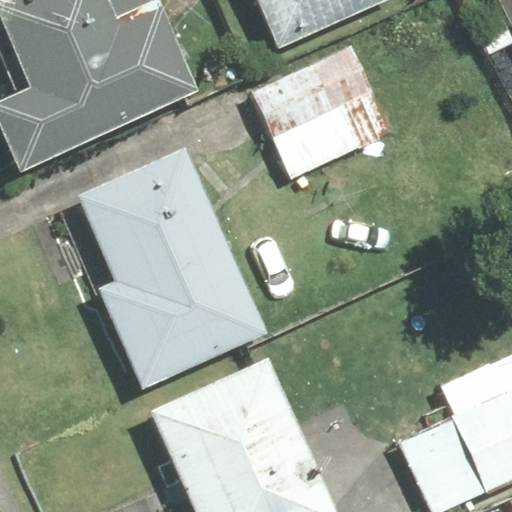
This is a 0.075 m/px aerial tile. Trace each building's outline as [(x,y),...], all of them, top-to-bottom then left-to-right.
[(0,88),(0,143),(14,171),(201,79),(162,0),(4,0),(0,2),(0,28),(24,77),(0,88)] [(250,0),(271,40),(352,0),(250,0)] [(511,0),(493,0),(511,39),(511,0)] [(241,96),(281,175),(393,120),(354,40),(241,96)] [(178,143),(61,201),(152,385),(270,327),(178,143)] [(394,435),(432,511),(437,511),(511,475),(511,347),(441,383),(452,406),(394,435)] [(271,350),(152,409),(203,511),(392,511),(337,401),(304,417),(271,350)]
